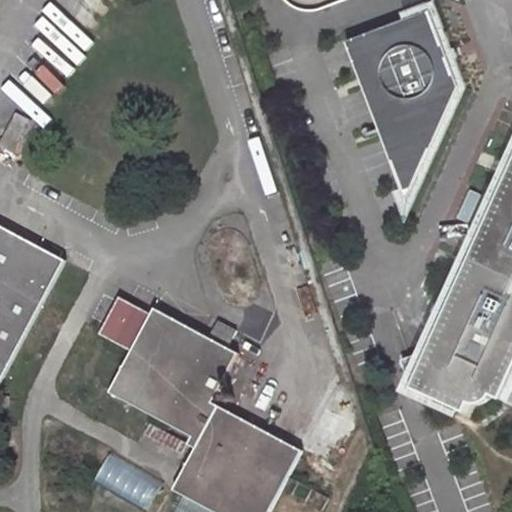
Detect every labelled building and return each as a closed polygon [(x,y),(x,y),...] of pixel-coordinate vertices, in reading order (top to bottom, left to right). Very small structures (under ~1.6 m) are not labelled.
[(0,0),(0,387),(3,389),(69,265),(38,248),(32,256),(0,237),(0,10),(5,0),(0,0)] [(437,11),(352,41),(409,205),(465,90),(437,11)] [(498,400),(511,370),(511,170),(469,261),(476,264),(468,279),(462,276),(426,352),(398,363),(407,394),(461,417),(465,406),(473,408),(478,408),(480,407),(482,407),(487,404),(492,397),(492,396),(498,400)] [(0,237),(32,256),(38,248),(0,226),(0,237)] [(235,239),(230,239),(229,239),(226,240),(220,244),(217,249),(217,256),(220,260),(222,263),(227,266),(230,266),(234,266),(238,264),(242,260),(244,254),(244,249),(241,244),(239,242),(235,239)] [(229,296),(230,300),(230,301),(233,305),(236,308),(240,309),(246,309),(248,309),(251,307),(256,301),(256,296),(256,292),(252,286),(250,284),(246,282),(240,283),(235,284),(231,288),(230,292),(229,296)] [(198,440),(194,449),(202,453),(180,495),(188,499),(180,511),(273,511),(305,453),(218,407),(245,355),(159,310),(155,316),(119,297),(100,334),(136,353),(113,396),(198,440)] [(511,370),(498,400),(511,405),(511,370)] [(109,452),(94,479),(147,508),(162,482),(109,452)]
